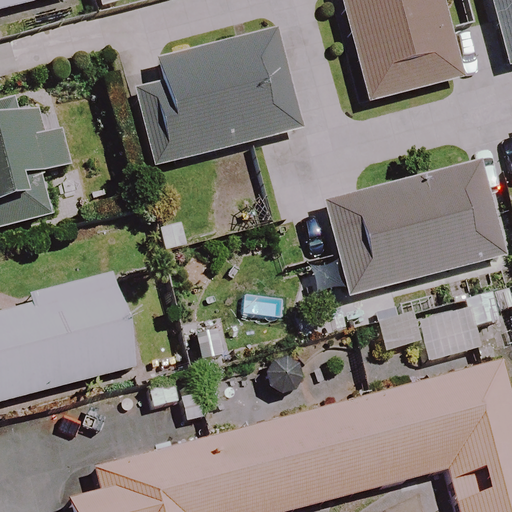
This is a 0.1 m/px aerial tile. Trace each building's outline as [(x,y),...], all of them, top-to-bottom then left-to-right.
[(0,0),(0,18),(67,1),(66,0),(0,0)] [(332,0),(361,116),(460,92),(438,2),(437,0),(332,0)] [(511,0),(481,0),(502,77),(511,74),(511,0)] [(156,96),(129,103),(147,175),(289,138),(263,36),(148,66),(156,96)] [(41,136),(35,114),(17,118),(14,107),(0,110),(0,219),(42,209),(36,183),(64,177),(53,133),(41,136)] [(313,217),(339,311),(496,266),(469,172),(313,217)] [(0,408),(132,376),(109,288),(16,311),(18,317),(0,321),(0,408)] [(495,301),(458,310),(466,343),(503,334),(495,301)] [(415,353),(407,322),(372,331),(380,362),(415,353)] [(511,511),(511,418),(498,366),(96,474),(102,498),(65,508),(65,511),(511,511)] [(252,379),(218,385),(225,427),(260,420),(252,379)]
